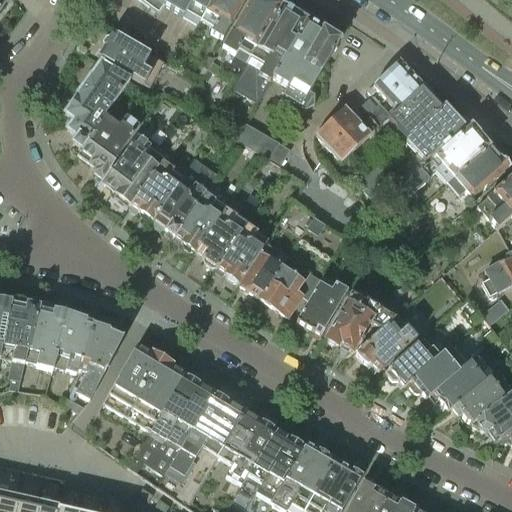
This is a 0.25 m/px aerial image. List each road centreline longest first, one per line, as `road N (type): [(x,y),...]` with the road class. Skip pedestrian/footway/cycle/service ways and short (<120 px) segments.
road 1 (residential): [(511,499),(357,419),(104,266)]
road 2 (secondary): [(385,0),(483,70)]
